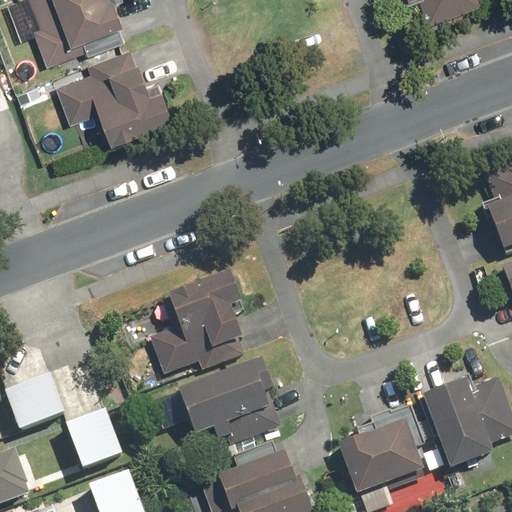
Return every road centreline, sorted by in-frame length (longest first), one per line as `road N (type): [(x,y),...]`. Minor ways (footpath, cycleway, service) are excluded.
road 1 (residential): [(391,112),(461,286),(461,312),(454,328),(339,376),(306,351),(240,173)]
road 2 (residential): [(0,268),(240,173)]
road 3 (residential): [(240,173),(172,0)]
road 4 (residential): [(240,173),(391,112)]
road 5 (residential): [(391,112),(511,63)]
road 6 (residential): [(345,0),(391,112)]
